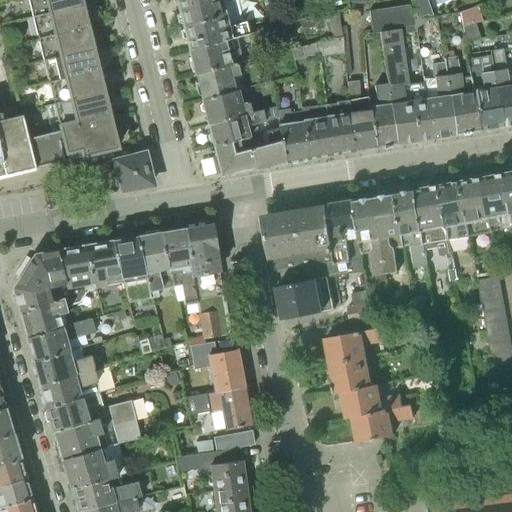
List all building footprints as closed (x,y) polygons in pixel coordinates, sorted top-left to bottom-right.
[(29,0),(33,16),(82,4),(81,0),(29,0)] [(176,0),(189,50),(237,36),(249,34),(245,21),(236,24),(229,0),(176,0)] [(430,0),(414,0),(421,17),(435,12),(430,0)] [(38,38),(88,26),(82,4),(33,16),(38,38)] [(413,20),(412,5),(369,11),(372,32),(379,31),(399,29),(414,27),(413,20)] [(463,27),(482,21),(477,6),(460,12),(463,27)] [(343,37),(342,31),(337,10),(328,12),(333,39),(343,37)] [(44,60),(93,48),(88,26),(38,38),(44,60)] [(402,45),(399,29),(379,31),(385,73),(387,84),(396,143),(431,138),(423,88),(423,81),(408,84),(402,45)] [(195,73),(237,63),(243,61),(237,36),(189,50),(195,73)] [(345,49),(343,37),(333,39),(329,40),(317,42),(319,54),(319,57),(325,56),(345,55),(345,49)] [(319,54),(317,42),(292,48),(294,60),(319,54)] [(49,82),(98,70),(93,48),(44,60),(49,82)] [(503,127),(511,125),(511,74),(508,76),(507,69),(504,48),(490,50),(493,71),(503,127)] [(455,134),(480,130),(470,77),(462,78),(461,72),(460,73),(457,57),(444,59),(444,62),(455,134)] [(431,138),(455,134),(444,62),(431,63),(435,86),(423,88),(431,138)] [(202,99),(243,88),(241,75),(237,63),(195,73),(202,99)] [(55,104),(104,91),(98,70),(49,82),(55,104)] [(480,130),(503,127),(493,71),(480,73),(480,75),(470,77),(480,130)] [(373,147),(396,143),(387,84),(374,85),(376,95),(368,95),(368,96),(373,147)] [(208,123),(252,112),(249,103),(247,103),(243,88),(202,99),(208,123)] [(60,125),(109,113),(104,91),(55,104),(60,125)] [(352,151),(373,147),(368,96),(348,99),(348,102),(352,151)] [(330,155),(352,151),(348,102),(325,104),(330,155)] [(330,155),(325,104),(301,106),(302,110),(306,159),(330,155)] [(247,137),(279,129),(277,114),(276,106),(252,112),(208,123),(213,145),(247,137)] [(284,163),(306,159),(302,110),(277,114),(279,129),(284,163)] [(60,125),(61,130),(68,159),(117,147),(109,113),(60,125)] [(35,167),(28,138),(22,114),(0,119),(0,176),(34,168),(35,167)] [(255,168),(284,163),(279,129),(247,137),(255,168)] [(35,167),(68,159),(61,130),(28,138),(35,167)] [(217,175),(255,168),(247,137),(213,145),(214,146),(210,147),(217,175)] [(122,190),(137,187),(149,185),(151,184),(152,183),(152,180),(145,153),(130,157),(126,157),(126,156),(114,159),(117,169),(112,171),(115,180),(119,179),(122,190)] [(511,222),(511,167),(507,169),(507,172),(503,173),(511,222)] [(504,229),(511,226),(511,222),(503,173),(496,175),(495,171),(485,173),(485,177),(481,177),(491,231),(504,229)] [(471,235),(491,231),(481,177),(473,179),(472,175),(463,177),(464,180),(460,181),(470,236),(471,236),(471,235)] [(450,240),(470,236),(460,181),(452,182),(452,179),(441,181),(442,184),(439,185),(451,254),(453,253),(450,240)] [(440,255),(451,254),(439,185),(430,187),(429,183),(419,185),(419,188),(414,189),(425,250),(439,248),(440,255)] [(428,266),(425,250),(414,189),(395,193),(404,245),(412,244),(416,267),(428,266)] [(404,246),(404,245),(395,193),(374,196),(387,273),(399,272),(396,248),(395,247),(404,246)] [(375,275),(387,273),(374,196),(353,200),(362,254),(371,252),(375,275)] [(365,271),(362,254),(353,200),(327,204),(336,259),(339,276),(365,271)] [(320,262),(336,259),(327,204),(311,207),(295,210),(268,214),(264,222),(267,237),(272,260),(272,259),(275,271),(304,265),(320,262)] [(185,228),(198,304),(200,313),(198,313),(203,339),(226,335),(222,310),(207,312),(204,297),(223,293),(212,230),(206,225),(185,228)] [(184,305),(198,304),(185,228),(159,233),(171,278),(178,303),(183,301),(184,305)] [(161,280),(171,278),(159,233),(136,237),(151,296),(152,298),(159,296),(158,290),(163,289),(161,280)] [(127,301),(151,296),(136,237),(112,241),(121,278),(127,301)] [(106,281),(121,278),(112,241),(84,245),(96,288),(107,285),(106,281)] [(84,290),(96,288),(84,245),(58,250),(69,296),(71,304),(72,306),(79,304),(79,302),(85,294),(84,290)] [(52,300),(69,296),(58,250),(42,253),(35,254),(13,288),(19,309),(52,300)] [(328,278),(339,276),(336,259),(320,262),(304,265),(306,280),(277,286),(283,319),(324,311),(334,309),(328,278)] [(480,291),(500,287),(498,277),(477,280),(480,291)] [(481,301),(502,297),(500,287),(480,291),(481,301)] [(369,303),(368,290),(352,292),(353,305),(369,303)] [(27,337),(66,325),(63,313),(68,312),(66,305),(71,304),(69,296),(52,300),(19,309),(27,337)] [(484,312),(504,308),(502,297),(481,301),(484,312)] [(369,303),(353,305),(347,306),(350,322),(372,319),(369,303)] [(485,322),(506,319),(504,308),(484,312),(485,322)] [(330,363),(368,356),(365,345),(384,341),(383,327),(385,327),(383,317),(372,319),(350,322),(352,333),(326,338),(330,363)] [(34,360),(70,350),(67,340),(96,332),(92,318),(66,325),(27,337),(34,360)] [(487,333),(508,330),(506,319),(485,322),(487,333)] [(489,344),(510,340),(508,330),(487,333),(489,344)] [(491,354),(511,350),(510,340),(489,344),(491,354)] [(214,392),(244,386),(237,349),(216,353),(214,341),(190,345),(193,359),(207,357),(214,392)] [(40,383),(95,368),(91,354),(84,357),(81,346),(70,350),(34,360),(40,383)] [(493,365),(511,361),(511,352),(511,350),(491,354),(493,365)] [(358,387),(373,385),(368,356),(330,363),(333,379),(331,380),(334,394),(342,393),(358,390),(358,387)] [(495,375),(511,372),(511,361),(493,365),(495,375)] [(47,408),(98,393),(100,392),(95,368),(40,383),(47,408)] [(497,386),(511,383),(511,372),(495,375),(497,386)] [(499,397),(511,394),(511,383),(497,386),(499,397)] [(347,416),(403,405),(401,394),(382,397),(379,384),(373,385),(358,387),(358,390),(342,393),(347,416)] [(244,386),(214,392),(196,396),(198,406),(207,404),(208,411),(221,409),(225,430),(251,424),(244,386)] [(109,412),(114,426),(131,422),(128,410),(126,401),(103,408),(98,393),(47,408),(45,412),(48,420),(51,422),(53,429),(109,412)] [(501,408),(511,405),(511,394),(499,397),(501,408)] [(403,405),(347,416),(347,419),(353,418),(355,424),(352,425),(354,435),(357,435),(358,442),(394,435),(391,423),(415,418),(413,403),(403,405)] [(503,418),(511,416),(511,405),(501,408),(503,418)] [(0,436),(12,433),(4,408),(0,408),(0,436)] [(62,458),(118,441),(114,426),(109,412),(53,429),(62,458)] [(506,429),(511,427),(511,416),(503,418),(504,421),(506,429)] [(217,449),(255,442),(253,429),(215,435),(217,449)] [(0,462),(20,457),(12,433),(0,436),(0,462)] [(70,487),(118,476),(113,459),(114,458),(110,446),(119,443),(118,441),(62,458),(70,487)] [(212,491),(246,486),(244,470),(250,469),(249,460),(243,460),(223,463),(221,451),(175,457),(179,472),(209,468),(212,491)] [(0,485),(26,477),(20,457),(0,462),(0,485)] [(77,511),(141,495),(137,480),(123,484),(120,475),(118,476),(70,487),(77,511)] [(0,506),(32,497),(26,477),(0,485),(0,506)] [(215,511),(249,511),(248,496),(254,495),(252,485),(246,486),(212,491),(215,511)] [(77,511),(125,511),(139,509),(155,507),(151,493),(141,495),(77,511)] [(511,511),(511,494),(429,505),(429,511),(511,511)] [(0,511),(36,511),(32,497),(0,506),(0,511)]
